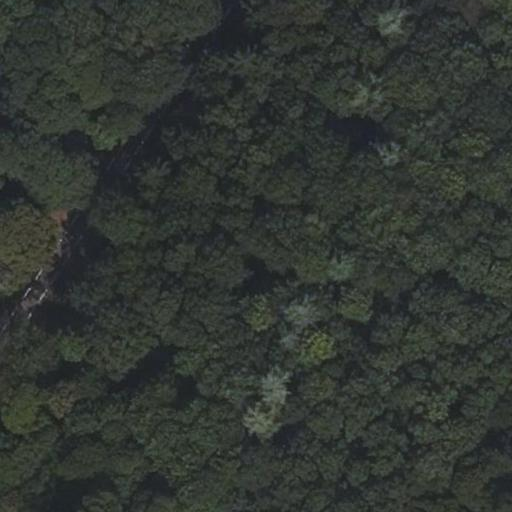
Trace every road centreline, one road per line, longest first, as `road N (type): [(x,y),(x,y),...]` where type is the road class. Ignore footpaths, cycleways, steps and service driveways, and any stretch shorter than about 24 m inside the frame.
road 1 (unclassified): [(0,346),(229,0)]
road 2 (track): [(173,511),(0,164)]
